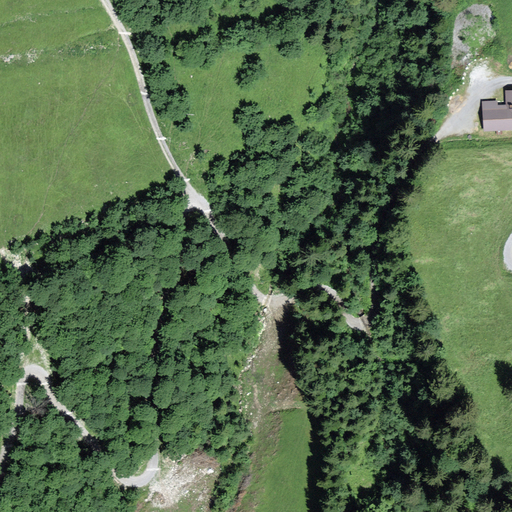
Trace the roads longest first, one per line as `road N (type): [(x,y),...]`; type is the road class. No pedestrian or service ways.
road 1 (track): [(0,460),(16,380),(36,363),(56,401),(115,472),(135,482),(152,471),(175,213),(195,200)]
road 2 (track): [(511,84),(485,84),(456,126),(409,134),(387,165),(374,229),(379,312),(370,321),(351,323),(303,298),(267,298),(229,263),(195,200)]
road 3 (track): [(195,200),(100,0)]
